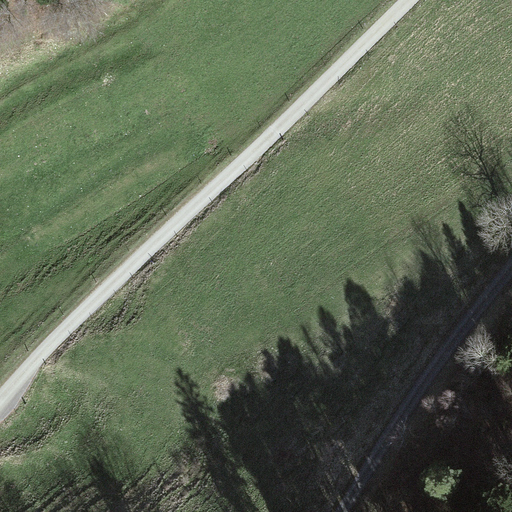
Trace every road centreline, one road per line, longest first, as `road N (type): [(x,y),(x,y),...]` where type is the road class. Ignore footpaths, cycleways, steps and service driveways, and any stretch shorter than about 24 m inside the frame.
road 1 (unclassified): [(0,403),(98,293),(410,0)]
road 2 (unclassified): [(511,270),(435,362),(342,511)]
